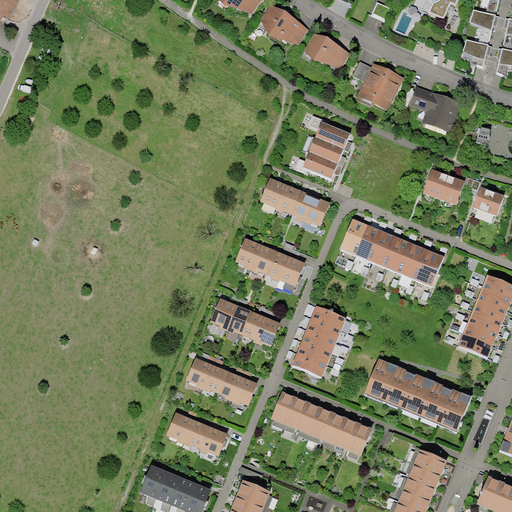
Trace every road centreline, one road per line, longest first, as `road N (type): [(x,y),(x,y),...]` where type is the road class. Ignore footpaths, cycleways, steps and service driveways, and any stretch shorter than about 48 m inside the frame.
road 1 (residential): [(511,267),(348,201),(214,511)]
road 2 (track): [(287,82),(278,123),(117,511)]
road 3 (residential): [(511,101),(358,38),(295,0)]
road 4 (residential): [(450,511),(511,363)]
